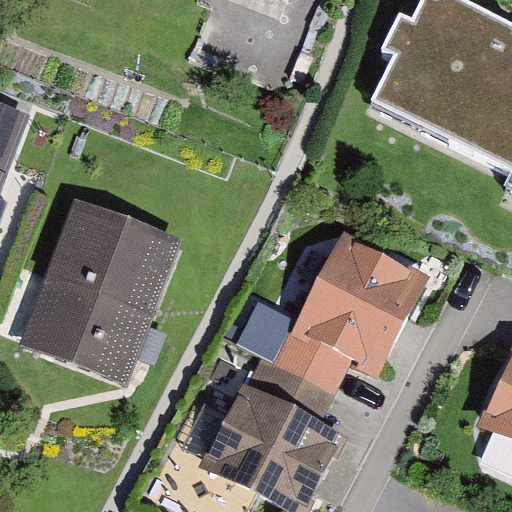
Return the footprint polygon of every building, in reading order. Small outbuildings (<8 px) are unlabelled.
[(511,34),(438,0),(436,0),(421,33),(412,29),(395,63),(405,67),(385,110),(511,169),(511,34)] [(0,240),(40,128),(0,114),(0,240)] [(191,259),(92,224),(46,353),(144,388),(191,259)] [(440,290),(353,249),(306,347),(393,388),(440,290)] [(511,379),(486,438),(511,449),(511,379)] [(321,511),(355,446),(259,398),(220,477),(290,511),(321,511)]
